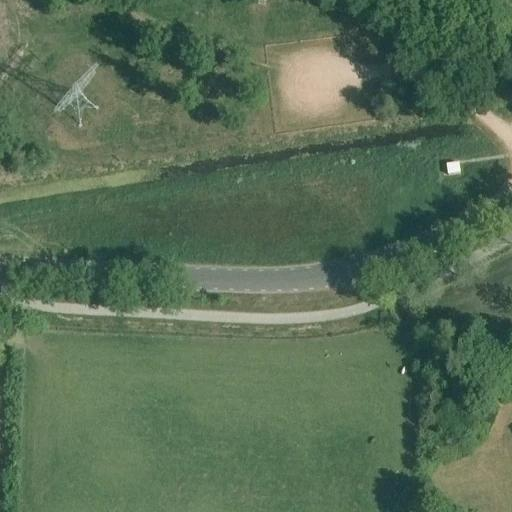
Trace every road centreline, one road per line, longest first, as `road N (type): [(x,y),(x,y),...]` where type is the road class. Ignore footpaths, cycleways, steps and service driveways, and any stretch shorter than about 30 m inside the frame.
road 1 (tertiary): [(0,268),(303,282),(388,262),(511,202)]
road 2 (track): [(511,130),(317,0)]
road 3 (track): [(239,0),(27,29)]
road 4 (track): [(421,66),(297,82)]
